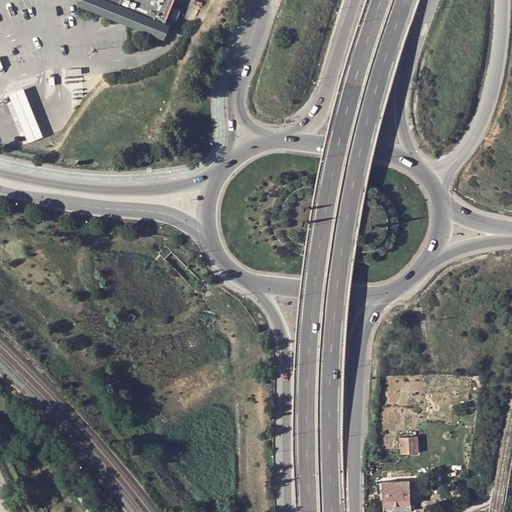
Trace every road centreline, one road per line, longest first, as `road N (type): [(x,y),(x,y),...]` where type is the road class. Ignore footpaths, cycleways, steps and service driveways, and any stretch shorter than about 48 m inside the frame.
road 1 (trunk): [(332,511),(329,384),(341,254),(368,116),(405,0)]
road 2 (trunk): [(381,0),(346,111),(319,247),(306,391),(309,511)]
road 3 (trunk): [(256,283),(285,351),(288,511)]
road 4 (trunk): [(354,511),(359,333),(385,293)]
road 5 (secondary): [(217,173),(139,191),(0,169)]
road 6 (secondary): [(0,188),(166,211),(206,234)]
road 7 (tertiary): [(500,0),(489,102),(435,184)]
road 8 (trunk): [(412,164),(398,104),(427,0)]
road 9 (trunk): [(356,0),(317,118),(288,141)]
road 10 (secondary): [(256,283),(385,293)]
road 11 (secondary): [(412,164),(390,153),(288,141)]
